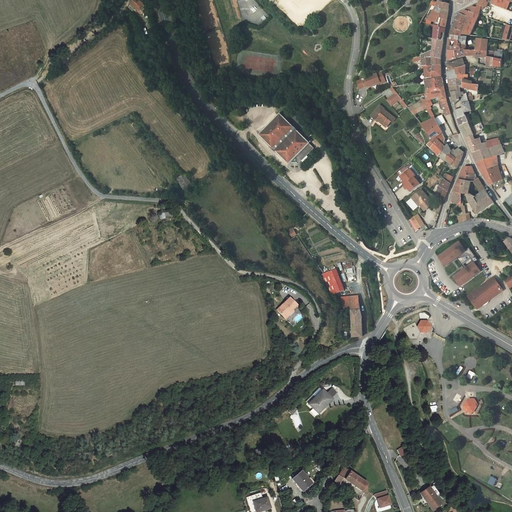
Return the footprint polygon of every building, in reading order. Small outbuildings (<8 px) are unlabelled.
[(144,5),(144,4),(138,0),(133,0),(131,3),(139,11),(139,10),(143,13),(146,10),(144,5)] [(438,0),(436,5),(449,10),(449,4),(445,2),(445,3),(438,0)] [(480,0),(479,3),(477,3),(466,10),(461,12),(460,13),(468,16),(466,24),(463,32),(462,35),(471,35),(479,15),(480,12),(488,14),(489,9),(487,8),(487,6),(486,5),(487,2),(488,3),(507,10),(507,9),(509,4),(510,1),(508,0),(507,0),(480,0)] [(436,5),(434,11),(448,16),(449,14),(449,10),(436,5)] [(434,11),(429,20),(436,23),(440,24),(442,18),(447,20),(448,16),(434,11)] [(457,20),(466,24),(468,16),(460,13),(457,20)] [(463,32),(466,24),(457,20),(453,29),(463,32)] [(510,41),(511,34),(511,26),(507,24),(503,40),(510,41)] [(444,41),(446,29),(440,27),(439,30),(435,29),(434,39),(444,41)] [(462,35),(463,32),(453,29),(452,33),(451,35),(462,37),(462,36),(462,35)] [(458,44),(466,45),(467,37),(462,36),(462,37),(451,35),(450,41),(458,42),(458,44)] [(488,51),(488,47),(488,43),(488,39),(477,38),(476,48),(476,50),(488,51)] [(466,50),(466,45),(458,44),(458,42),(450,41),(449,46),(456,46),(461,47),(461,50),(464,50),(466,50)] [(443,47),(434,44),(432,51),(431,57),(441,59),(442,54),(442,51),(443,47)] [(486,66),(493,66),(494,58),(495,58),(496,51),(488,51),(476,50),(474,50),(466,50),(464,50),(465,56),(470,55),(474,55),(475,56),(476,57),(487,57),(486,66)] [(421,56),(423,66),(424,66),(432,65),(435,65),(441,65),(441,60),(441,59),(431,57),(432,51),(427,52),(421,55),(421,56)] [(494,58),(493,66),(501,67),(502,60),(495,58),(494,58)] [(450,71),(466,66),(463,59),(447,64),(449,69),(449,71),(450,71)] [(441,65),(435,65),(435,71),(432,71),(432,65),(424,66),(425,77),(426,79),(426,78),(442,76),(441,65)] [(457,79),(468,81),(468,74),(467,74),(466,74),(466,69),(466,66),(450,71),(449,71),(447,71),(449,79),(457,79)] [(382,71),(365,78),(368,86),(380,82),(380,84),(386,82),(382,71)] [(442,77),(425,80),(425,81),(427,89),(427,90),(444,87),(442,77)] [(365,78),(362,79),(364,86),(366,89),(380,84),(380,82),(368,86),(365,78)] [(463,88),(478,91),(479,85),(473,84),(473,82),(468,81),(457,79),(449,79),(451,92),(461,91),(460,88),(460,85),(463,85),(463,88)] [(443,107),(444,106),(449,105),(447,99),(444,87),(427,90),(429,98),(422,102),(426,108),(433,105),(432,102),(431,99),(436,98),(440,96),(441,100),(443,107)] [(462,99),(462,98),(462,95),(464,94),(464,92),(461,93),(461,91),(451,92),(455,105),(462,99)] [(395,94),(387,101),(391,106),(399,101),(401,99),(396,93),(395,94)] [(464,94),(462,95),(462,98),(462,99),(463,104),(462,104),(463,108),(458,109),(456,110),(456,112),(457,117),(458,119),(466,115),(465,112),(472,110),(468,96),(467,94),(467,93),(464,94)] [(414,115),(426,108),(422,102),(409,108),(411,111),(414,115)] [(380,105),(371,116),(376,120),(377,118),(384,123),(383,124),(387,128),(391,122),(393,123),(396,119),(384,109),(385,109),(380,105)] [(280,114),(259,134),(259,136),(288,164),(290,164),(291,163),(292,162),(292,158),(296,158),(296,162),(297,162),(298,164),(299,164),(302,161),(305,164),(310,158),(307,156),(314,149),(314,148),(310,144),(310,143),(281,114),(280,114)] [(442,115),(435,118),(439,126),(446,122),(442,115)] [(473,135),(474,135),(466,115),(458,119),(466,138),(473,135)] [(435,118),(421,124),(428,133),(434,140),(442,132),(439,126),(435,118)] [(437,153),(439,156),(444,149),(445,147),(445,146),(446,146),(445,145),(446,139),(442,132),(434,140),(432,141),(428,145),(432,148),(435,152),(437,153)] [(473,135),(466,138),(469,143),(470,147),(473,153),(481,151),(489,149),(501,144),(499,138),(495,139),(487,142),(482,144),(481,140),(481,138),(475,140),(473,135)] [(452,151),(448,144),(446,146),(445,146),(445,147),(444,149),(439,156),(445,160),(451,153),(452,151)] [(503,154),(505,153),(501,144),(489,149),(481,151),(485,160),(498,155),(499,155),(503,154)] [(459,148),(456,151),(457,158),(456,159),(461,161),(464,153),(464,152),(459,148)] [(488,169),(485,160),(481,151),(473,153),(477,162),(478,164),(482,172),(488,169)] [(461,163),(461,161),(456,159),(457,158),(451,153),(445,160),(449,163),(452,165),(455,167),(458,168),(457,169),(458,169),(460,165),(460,164),(460,163),(461,163)] [(498,167),(498,162),(498,155),(485,160),(488,169),(495,166),(498,167)] [(459,179),(463,180),(466,181),(467,174),(475,174),(473,169),(472,166),(464,167),(463,171),(459,179)] [(503,179),(499,170),(498,167),(495,166),(488,169),(482,172),(486,179),(490,185),(503,179)] [(409,168),(400,176),(403,180),(402,181),(405,185),(403,186),(406,189),(408,188),(411,192),(420,184),(414,176),(416,175),(409,168)] [(182,175),(176,178),(183,191),(188,188),(189,188),(193,185),(184,174),(182,175)] [(446,174),(444,179),(451,183),(453,177),(446,174)] [(466,181),(463,180),(461,193),(466,194),(469,194),(471,182),(474,182),(476,176),(475,174),(467,174),(466,181)] [(476,176),(474,182),(474,183),(481,193),(483,191),(482,189),(485,188),(479,179),(476,176)] [(451,183),(444,179),(440,186),(436,194),(444,200),(448,191),(451,183)] [(457,184),(455,192),(451,203),(457,204),(461,204),(461,203),(461,200),(461,193),(463,180),(459,179),(457,184)] [(494,202),(485,188),(482,189),(483,191),(481,193),(474,198),(477,201),(471,204),(477,213),(494,202)] [(421,207),(424,211),(433,203),(421,190),(413,197),(416,201),(417,200),(422,206),(421,207)] [(191,193),(181,198),(185,203),(193,198),(191,193)] [(466,194),(469,201),(471,204),(477,201),(474,198),(469,194),(466,194)] [(416,201),(413,197),(407,202),(414,210),(420,206),(421,207),(422,206),(417,200),(416,201)] [(418,215),(412,218),(418,229),(424,225),(418,215)] [(459,242),(439,256),(446,266),(457,258),(462,266),(464,264),(465,266),(474,259),(475,261),(478,260),(476,258),(475,259),(474,257),(471,252),(471,253),(468,249),(466,251),(459,242)] [(474,262),(454,277),(461,286),(481,271),(474,262)] [(344,290),(336,269),(322,274),(330,296),(344,290)] [(493,278),(468,296),(477,309),(503,290),(493,278)] [(358,295),(349,296),(351,310),(351,312),(352,318),(353,337),(363,336),(362,317),(360,309),(358,295)] [(349,296),(340,297),(342,310),(351,310),(349,296)] [(292,310),(297,306),(289,298),(277,310),(284,318),(292,310)] [(292,310),(284,318),(285,319),(293,312),(292,310)] [(421,321),(417,327),(420,332),(427,332),(426,331),(429,327),(426,322),(424,322),(424,321),(421,321)] [(306,401),(309,404),(322,390),(320,388),(306,401)] [(326,403),(331,398),(322,390),(309,404),(308,404),(318,413),(327,404),(326,403)] [(470,411),(470,412),(472,412),(474,412),(477,407),(477,406),(479,405),(477,403),(476,404),(475,402),(472,400),(471,400),(471,401),(469,401),(467,401),(464,406),(465,409),(467,409),(470,411)] [(301,471),(292,479),(297,485),(297,484),(299,487),(303,491),(312,483),(301,471)] [(350,472),(344,480),(362,491),(367,484),(350,472)] [(335,481),(341,485),(344,480),(338,475),(335,481)] [(492,477),(489,483),(494,486),(497,479),(492,477)] [(425,498),(424,499),(432,510),(441,504),(429,487),(421,493),(425,498)] [(378,498),(380,507),(390,504),(386,491),(374,494),(373,495),(378,498)] [(247,493),(242,495),(243,497),(245,496),(250,509),(251,508),(247,497),(248,497),(247,493)] [(248,497),(247,497),(251,508),(254,507),(256,511),(258,511),(261,511),(261,510),(262,509),(263,511),(270,508),(267,498),(262,499),(260,493),(248,497)]
